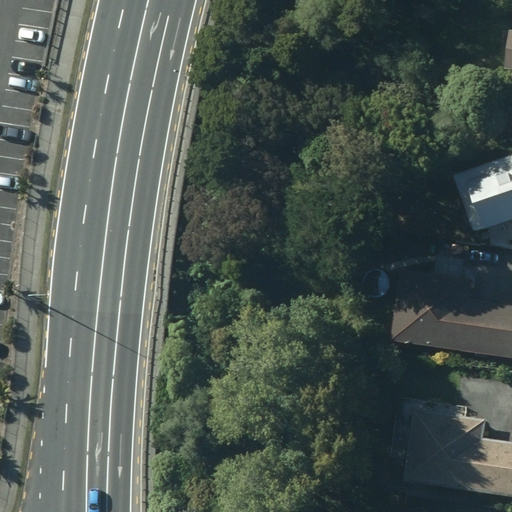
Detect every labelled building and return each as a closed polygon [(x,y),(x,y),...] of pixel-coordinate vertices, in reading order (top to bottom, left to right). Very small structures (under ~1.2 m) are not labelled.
[(511,71),(511,29),(500,28),(495,69),(511,71)] [(511,151),(448,173),(467,229),(479,225),(480,229),(511,218),(511,151)] [(396,269),(385,340),(489,355),(496,303),(466,298),(469,279),(396,269)] [(511,305),(496,303),(489,355),(511,358),(511,305)] [(478,440),(481,419),(409,409),(399,479),(501,494),(508,444),(478,440)] [(501,494),(511,495),(511,444),(508,444),(501,494)]
